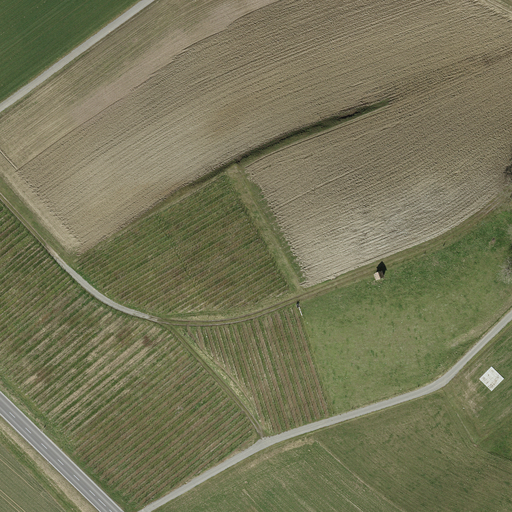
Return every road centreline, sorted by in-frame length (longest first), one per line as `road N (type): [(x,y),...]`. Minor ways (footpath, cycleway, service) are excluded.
road 1 (track): [(511,316),(448,378),(378,411),(269,444),(142,511)]
road 2 (track): [(164,321),(261,313),(444,240),(511,190)]
road 3 (track): [(0,195),(87,286),(164,321)]
road 4 (track): [(153,0),(0,116)]
road 5 (track): [(164,321),(269,444)]
road 6 (primary): [(112,511),(0,401)]
